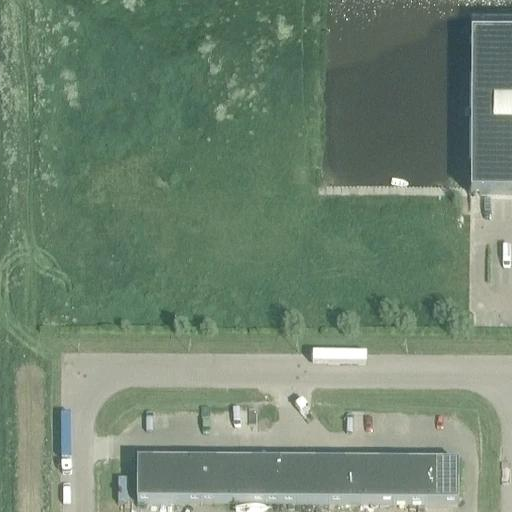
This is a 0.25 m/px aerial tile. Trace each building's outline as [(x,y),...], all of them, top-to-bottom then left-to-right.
[(511,35),(470,36),(470,196),(511,196),(511,35)] [(169,505),(169,463),(136,463),(136,505),(169,505)] [(169,463),(169,505),(201,505),(201,463),(169,463)] [(233,464),(201,463),(201,505),(233,505),(233,464)] [(265,464),(233,464),(233,505),(265,505),(265,464)] [(297,464),(265,464),(265,505),(297,506),(297,464)] [(329,464),(297,464),(297,506),(329,506),(329,464)] [(329,464),(329,506),(361,506),(361,464),(329,464)] [(393,465),(361,464),(361,506),(393,506),(393,465)] [(393,465),(393,506),(425,506),(425,465),(393,465)] [(458,465),(425,465),(425,506),(457,506),(458,465)]
